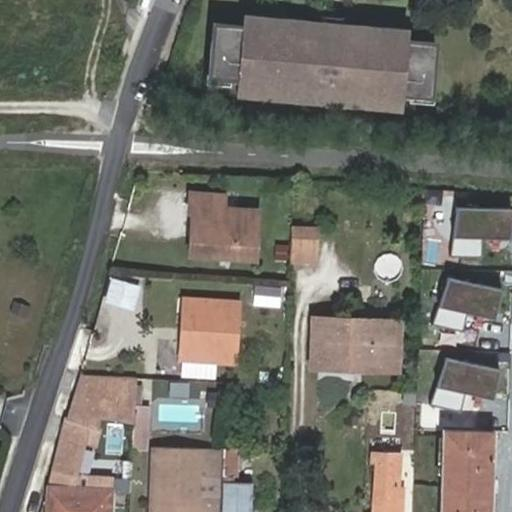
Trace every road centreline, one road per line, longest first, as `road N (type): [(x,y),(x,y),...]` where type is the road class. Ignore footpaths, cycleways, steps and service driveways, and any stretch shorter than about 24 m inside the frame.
road 1 (residential): [(11,511),(64,353),(124,121)]
road 2 (residential): [(124,121),(166,0)]
road 3 (residential): [(0,108),(83,108),(124,121)]
